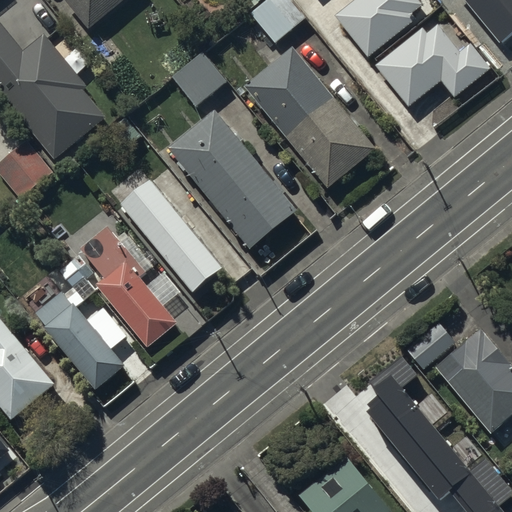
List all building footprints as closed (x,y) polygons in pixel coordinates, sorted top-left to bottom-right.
[(66,0),(89,27),(121,0),(66,0)] [(292,0),(261,0),(249,10),(276,42),(306,16),(292,0)] [(351,0),(336,13),(369,54),(418,17),(412,11),(423,1),(421,0),(351,0)] [(499,0),(463,0),(453,8),(478,40),(511,15),(499,0)] [(87,84),(44,30),(22,47),(0,19),(0,89),(53,155),(105,113),(84,86),(87,84)] [(423,25),(376,62),(410,104),(442,78),(455,94),(490,65),(471,41),(460,49),(438,22),(428,30),(423,25)] [(293,44),(246,83),(328,184),(375,145),(293,44)] [(203,50),(172,75),(196,105),(227,79),(203,50)] [(215,108),(168,144),(250,245),(297,207),(215,108)] [(26,138),(0,158),(0,172),(19,197),(52,170),(26,138)] [(151,180),(123,203),(195,290),(223,268),(151,180)] [(109,225),(83,247),(106,274),(97,281),(149,343),(178,318),(140,273),(146,268),(109,225)] [(61,289),(34,309),(46,324),(44,325),(96,387),(126,362),(112,346),(127,334),(104,306),(89,317),(74,299),(72,301),(61,289)] [(0,310),(0,400),(13,416),(57,381),(0,310)] [(441,329),(409,359),(424,375),(456,345),(441,329)] [(511,412),(511,367),(480,329),(435,368),(488,432),(511,412)] [(386,435),(373,446),(423,507),(425,506),(430,511),(431,511),(446,500),(441,493),(473,467),(423,406),(409,417),(405,412),(382,430),(386,435)] [(396,511),(349,454),(299,494),(314,511),(396,511)] [(504,511),(486,490),(468,505),(474,511),(504,511)]
